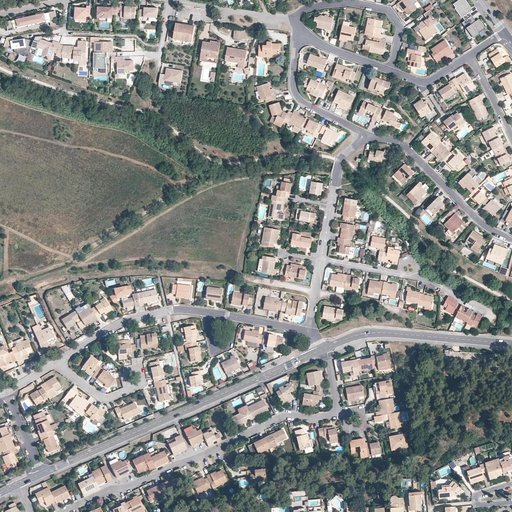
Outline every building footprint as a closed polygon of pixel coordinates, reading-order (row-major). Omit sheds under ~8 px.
[(401,0),(401,1),(397,3),(400,7),(401,6),(405,11),(408,15),(417,9),(411,0),(401,0)] [(465,21),(472,16),(469,12),(469,13),(467,11),(471,8),(467,3),(457,10),(458,11),(460,14),(461,13),(464,17),(463,18),(464,20),(465,21)] [(117,12),(117,4),(113,4),(113,8),(103,7),(103,8),(98,8),(98,17),(113,17),(113,14),(117,14),(117,12)] [(121,4),(117,4),(117,12),(117,14),(117,21),(130,21),(130,16),(136,16),(136,5),(128,5),(128,7),(125,7),(125,5),(122,6),(121,4)] [(91,17),(91,7),(87,7),(87,9),(76,9),(76,20),(87,20),(87,17),(91,17)] [(140,9),(139,16),(157,16),(158,16),(158,7),(144,7),(144,9),(140,9)] [(430,10),(423,14),(426,18),(433,14),(430,10)] [(50,27),(58,25),(54,11),(41,14),(41,17),(35,18),(34,16),(26,18),(26,20),(20,22),(19,19),(6,22),(7,30),(49,20),(50,27)] [(317,28),(322,29),(322,27),(326,28),(325,30),(331,31),(333,23),(333,19),(328,18),(329,16),(325,16),(325,17),(321,16),(318,18),(315,18),(314,22),(317,22),(318,24),(317,28)] [(475,19),(472,16),(462,23),(466,29),(467,28),(474,38),(479,35),(479,34),(486,29),(479,19),(475,22),(474,20),(475,19)] [(380,38),(382,38),(383,34),(380,34),(378,33),(380,27),(381,20),(368,18),(365,34),(380,38)] [(419,30),(422,34),(424,33),(428,39),(438,31),(433,25),(434,24),(430,18),(425,21),(424,20),(418,25),(421,29),(419,30)] [(195,26),(176,24),(173,44),(192,47),(195,26)] [(343,25),(340,37),(347,39),(354,40),(356,28),(350,27),(344,26),(343,25)] [(253,32),(235,31),(234,38),(253,39),(253,32)] [(53,51),(57,53),(59,44),(60,43),(55,41),(54,43),(41,39),(42,35),(35,36),(34,41),(32,47),(38,49),(38,47),(44,49),(42,57),(50,60),(53,51)] [(13,36),(8,37),(5,45),(13,44),(13,48),(17,47),(18,51),(20,53),(24,52),(29,54),(32,47),(34,41),(29,40),(28,43),(26,42),(25,38),(14,40),(13,36)] [(383,54),(386,39),(382,38),(380,38),(379,42),(366,40),(365,45),(370,46),(369,50),(369,51),(383,54)] [(74,58),(74,59),(79,60),(86,60),(87,41),(78,41),(78,47),(77,47),(77,49),(74,49),(74,58)] [(205,45),(203,45),(201,60),(218,63),(221,43),(211,41),(211,43),(205,42),(205,45)] [(272,42),(260,41),(259,49),(259,53),(259,55),(263,55),(263,56),(267,56),(267,54),(280,54),(280,46),(276,45),(276,43),(272,43),(272,42)] [(432,54),(436,61),(443,57),(442,56),(447,53),(449,55),(453,52),(445,41),(431,50),(433,53),(432,54)] [(94,42),(94,53),(107,53),(112,53),(112,47),(108,47),(108,42),(94,42)] [(56,54),(62,56),(62,57),(74,58),(74,49),(74,47),(74,46),(70,46),(70,47),(68,46),(68,45),(64,45),(59,44),(57,53),(56,54)] [(228,48),(226,61),(240,63),(239,65),(246,66),(248,51),(228,48)] [(412,54),(412,57),(411,62),(410,66),(420,68),(421,62),(420,62),(422,56),(420,56),(421,51),(408,48),(407,53),(412,54)] [(505,61),(508,59),(507,56),(504,58),(498,49),(489,54),(497,67),(505,61)] [(107,57),(107,53),(94,53),(93,53),(93,71),(107,71),(107,63),(106,63),(106,57),(107,57)] [(443,57),(436,61),(437,63),(449,55),(447,53),(442,56),(443,57)] [(318,68),(324,70),(327,60),(311,54),(307,64),(318,68)] [(124,56),(116,56),(115,61),(117,61),(117,73),(115,73),(115,78),(126,78),(126,73),(125,73),(125,70),(133,70),(133,60),(124,60),(124,56)] [(240,63),(226,61),(225,66),(245,69),(246,66),(239,65),(240,63)] [(353,69),(337,63),(332,76),(348,82),(349,80),(353,81),(356,74),(352,72),(353,69)] [(161,74),(160,84),(165,85),(166,81),(182,83),(183,71),(175,70),(174,71),(172,71),(172,69),(167,69),(166,75),(161,74)] [(456,77),(452,80),(456,86),(460,84),(466,93),(475,87),(465,73),(457,78),(456,77)] [(501,78),(508,94),(511,93),(511,92),(511,78),(510,74),(501,78)] [(308,87),(307,88),(311,90),(311,92),(318,95),(322,97),(326,87),(323,85),(324,84),(320,82),(319,83),(311,79),(311,80),(306,77),(304,82),(305,83),(304,86),(308,87)] [(374,77),(370,87),(381,91),(380,94),(384,95),(387,88),(390,89),(391,83),(374,77)] [(456,86),(452,80),(449,82),(449,83),(439,90),(445,99),(455,92),(453,88),(456,86)] [(265,99),(266,103),(276,99),(275,96),(272,97),(270,90),(268,84),(257,87),(262,101),(265,99)] [(354,97),(339,90),(334,101),(344,106),(345,104),(349,107),(354,97)] [(470,100),(478,119),(489,114),(480,95),(470,100)] [(419,105),(416,107),(421,115),(426,112),(427,113),(431,111),(426,103),(422,99),(417,102),(419,105)] [(372,119),(376,121),(377,119),(381,110),(381,109),(364,101),(359,113),(364,115),(365,111),(367,109),(375,112),(374,115),(372,119)] [(288,123),(293,113),(289,111),(287,113),(282,110),(279,102),(270,105),(273,114),(277,113),(278,115),(274,122),(281,126),(284,121),(288,123)] [(381,110),(377,119),(382,121),(382,120),(389,123),(388,124),(398,129),(400,124),(396,122),(398,117),(393,115),(394,113),(387,110),(386,112),(381,110)] [(298,113),(294,111),(293,113),(288,123),(294,125),(295,126),(299,128),(301,129),(302,126),(306,118),(297,114),(298,113)] [(458,112),(454,116),(452,118),(451,116),(444,121),(451,130),(457,125),(459,127),(465,122),(458,112)] [(306,117),(306,118),(302,126),(309,130),(315,133),(314,135),(317,137),(320,132),(323,125),(306,117)] [(339,133),(323,125),(320,132),(324,134),(322,140),(330,144),(332,140),(336,141),(339,133)] [(503,145),(499,136),(498,137),(495,131),(485,135),(488,142),(490,141),(494,149),(503,145)] [(441,143),(442,142),(431,132),(422,142),(426,146),(426,145),(429,148),(429,149),(432,152),(441,143)] [(441,143),(432,152),(442,162),(443,160),(451,153),(441,143)] [(510,160),(503,145),(494,149),(502,165),(510,160)] [(384,156),(387,157),(389,150),(385,149),(384,151),(377,149),(377,151),(371,150),(369,157),(375,159),(374,161),(382,162),(383,160),(384,156)] [(452,154),(451,153),(443,160),(447,164),(448,163),(455,169),(456,167),(457,166),(461,169),(465,165),(453,153),(452,154)] [(470,165),(473,159),(468,156),(465,163),(470,165)] [(403,178),(406,181),(414,173),(405,164),(395,174),(401,180),(403,178)] [(477,187),(480,184),(469,173),(461,180),(467,186),(473,191),(477,187)] [(407,182),(406,181),(403,178),(401,180),(395,174),(392,176),(402,186),(407,182)] [(277,196),(283,197),(288,198),(289,191),(291,192),(292,183),(282,181),(281,190),(278,190),(277,196)] [(422,186),(423,185),(420,182),(410,191),(419,200),(427,191),(424,188),(422,186)] [(323,184),(312,183),(310,194),(321,196),(323,184)] [(473,191),(469,195),(473,199),(474,197),(477,201),(480,204),(482,202),(486,198),(487,197),(477,187),(473,191)] [(419,200),(410,191),(407,195),(415,203),(419,200)] [(267,199),(267,200),(272,201),(269,217),(274,218),(274,220),(278,221),(278,219),(284,220),(285,216),(277,215),(278,211),(282,211),(283,206),(281,206),(282,202),(283,197),(277,196),(268,195),(267,198),(267,199)] [(439,196),(428,207),(435,214),(445,204),(441,201),(442,199),(439,196)] [(493,216),(501,208),(492,199),(490,201),(486,198),(482,202),(485,206),(484,207),(489,212),(493,216)] [(344,216),(343,220),(349,221),(350,217),(355,218),(358,201),(346,199),(344,210),(345,210),(344,216)] [(435,214),(428,207),(425,210),(432,217),(435,214)] [(503,215),(507,217),(506,220),(511,222),(511,208),(510,211),(506,209),(503,215)] [(302,212),(302,210),(298,210),(297,218),(301,219),(300,221),(315,224),(316,214),(306,213),(302,212)] [(459,219),(459,217),(456,213),(444,224),(449,229),(447,231),(451,236),(464,222),(461,219),(460,220),(459,219)] [(351,240),(352,240),(355,225),(341,223),(340,228),(343,228),(345,229),(344,231),(343,231),(342,234),(341,234),(340,238),(351,240)] [(275,236),(278,236),(279,230),(265,228),(262,246),(273,248),(274,244),(275,236)] [(481,238),(482,236),(473,231),(465,243),(478,252),(485,241),(482,239),(481,238)] [(298,237),(298,234),(293,234),(291,245),(310,248),(312,239),(301,237),(298,237)] [(384,249),(386,239),(373,237),(371,247),(384,249)] [(340,238),(339,238),(338,242),(339,242),(339,245),(339,246),(341,246),(340,253),(350,255),(351,247),(350,247),(351,240),(340,238)] [(495,246),(493,249),(492,253),(489,252),(487,257),(503,263),(508,249),(504,247),(503,249),(495,246)] [(384,253),(383,262),(387,263),(387,259),(392,260),(394,260),(393,262),(398,263),(400,251),(393,250),(394,248),(389,248),(388,254),(384,253)] [(261,272),(273,274),(274,269),(276,258),(263,255),(263,259),(264,259),(263,266),(261,272)] [(307,267),(303,267),(302,269),(298,269),(298,268),(290,267),(289,275),(293,275),(293,277),(305,279),(307,267)] [(501,267),(500,272),(507,275),(509,270),(501,267)] [(345,288),(347,275),(343,274),(343,276),(338,276),(332,275),(330,286),(338,287),(345,288)] [(351,276),(347,275),(345,288),(345,289),(346,289),(352,291),(352,289),(358,290),(360,280),(356,279),(351,278),(351,276)] [(382,294),(384,282),(380,281),(380,282),(380,283),(376,283),(376,281),(370,280),(368,295),(373,296),(374,293),(382,294)] [(387,282),(384,282),(382,294),(390,295),(390,298),(396,299),(398,284),(393,283),(392,284),(392,286),(387,285),(387,283),(387,282)] [(176,294),(185,295),(185,298),(191,298),(192,286),(177,284),(177,285),(173,284),(172,293),(176,294)] [(69,301),(74,298),(66,285),(61,288),(69,301)] [(122,299),(127,298),(126,293),(132,292),(130,286),(115,289),(116,295),(114,296),(113,294),(110,297),(113,302),(117,300),(116,298),(121,297),(122,299)] [(138,298),(140,306),(144,305),(144,303),(158,300),(155,286),(142,289),(142,292),(137,293),(138,298)] [(420,293),(412,291),(413,288),(407,287),(406,290),(408,291),(406,301),(418,303),(420,293)] [(222,290),(207,288),(205,298),(221,300),(222,290)] [(233,292),(231,303),(247,306),(247,304),(250,304),(252,298),(249,297),(249,295),(233,292)] [(135,307),(140,306),(138,298),(137,293),(132,294),(133,297),(127,298),(122,299),(124,307),(135,305),(135,307)] [(418,303),(418,305),(425,306),(432,307),(434,297),(424,295),(424,294),(420,293),(418,303)] [(464,321),(469,323),(470,322),(474,324),(479,314),(475,312),(474,314),(469,312),(470,309),(465,307),(464,311),(460,309),(462,305),(459,303),(458,304),(455,302),(455,301),(450,299),(451,297),(445,294),(442,300),(446,302),(443,309),(450,312),(452,309),(455,311),(453,315),(458,318),(458,317),(464,320),(464,321)] [(282,302),(282,301),(278,300),(278,299),(265,297),(263,307),(276,310),(276,309),(281,310),(282,302)] [(96,318),(97,319),(102,316),(101,314),(104,312),(106,311),(107,313),(112,310),(105,298),(100,301),(101,302),(91,308),(96,318)] [(292,304),(282,302),(281,310),(286,311),(285,314),(290,315),(290,314),(300,316),(302,303),(293,301),(292,304)] [(84,305),(76,310),(76,311),(77,313),(89,306),(87,303),(84,305)] [(85,325),(96,318),(91,308),(89,306),(77,313),(80,317),(82,321),(85,325)] [(344,310),(326,306),(323,318),(336,321),(337,318),(342,319),(344,310)] [(77,313),(76,311),(61,319),(67,329),(75,324),(73,321),(80,317),(77,313)] [(81,329),(86,326),(85,325),(82,321),(77,324),(81,329)] [(33,327),(35,333),(42,330),(39,324),(33,327)] [(187,344),(195,342),(194,337),(197,336),(195,325),(184,328),(185,332),(187,344)] [(42,330),(35,333),(42,348),(49,345),(49,344),(47,340),(48,340),(54,337),(51,330),(50,330),(48,327),(42,330)] [(47,340),(49,344),(57,341),(53,329),(51,330),(54,337),(48,340),(47,340)] [(263,336),(258,335),(259,333),(252,331),(245,330),(243,340),(262,343),(263,336)] [(148,349),(148,347),(148,344),(157,344),(156,334),(140,335),(140,339),(141,349),(148,349)] [(268,337),(263,336),(262,343),(267,344),(266,345),(281,348),(283,337),(269,335),(268,337)] [(13,351),(17,360),(22,358),(21,356),(28,352),(31,351),(27,340),(15,344),(16,346),(11,348),(13,351)] [(127,351),(131,351),(130,344),(123,345),(122,341),(118,341),(118,354),(127,353),(127,351)] [(196,347),(195,342),(187,344),(185,344),(186,349),(189,349),(191,361),(200,360),(198,347),(196,347)] [(17,360),(13,351),(8,353),(3,343),(0,344),(1,347),(0,347),(0,365),(1,367),(6,364),(5,362),(10,360),(12,363),(17,360)] [(371,359),(372,365),(374,364),(377,364),(378,368),(390,366),(388,354),(383,355),(384,356),(376,358),(376,356),(371,357),(371,359)] [(231,359),(222,363),(226,373),(239,367),(234,355),(230,357),(231,359)] [(85,371),(92,376),(98,368),(99,367),(100,366),(96,364),(98,361),(91,356),(82,367),(86,369),(85,371)] [(372,365),(371,359),(356,361),(358,372),(363,372),(363,374),(367,374),(366,371),(373,370),(372,365)] [(150,363),(154,382),(162,380),(161,376),(163,375),(162,368),(160,368),(159,361),(158,361),(150,363)] [(251,372),(257,368),(253,361),(247,364),(251,372)] [(353,376),(359,375),(358,372),(356,361),(341,363),(343,373),(350,372),(350,371),(352,370),(353,376)] [(102,371),(98,368),(92,376),(100,382),(101,381),(105,384),(104,385),(107,388),(116,384),(115,379),(109,374),(110,373),(108,371),(107,371),(106,372),(103,370),(102,371)] [(189,377),(191,387),(201,384),(200,381),(202,381),(200,371),(191,372),(192,376),(189,377)] [(316,387),(316,392),(322,392),(322,388),(319,371),(306,373),(309,386),(318,384),(319,388),(316,387)] [(55,377),(41,385),(48,397),(49,399),(57,394),(55,390),(54,389),(60,385),(55,377)] [(162,380),(154,382),(155,387),(157,387),(160,401),(169,399),(165,380),(162,380)] [(389,381),(374,384),(376,392),(380,392),(380,394),(384,393),(385,395),(392,393),(389,381)] [(283,389),(276,392),(279,400),(283,399),(284,400),(288,398),(289,401),(293,399),(291,395),(294,393),(290,383),(282,387),(283,389)] [(48,397),(41,385),(37,388),(38,390),(30,395),(35,403),(39,401),(43,399),(44,400),(48,397)] [(348,401),(355,400),(355,398),(358,397),(364,396),(362,386),(346,389),(348,401)] [(262,387),(256,389),(260,398),(266,396),(262,387)] [(77,394),(70,389),(63,399),(67,401),(69,397),(73,400),(69,405),(75,410),(82,416),(85,412),(91,404),(87,401),(86,402),(80,398),(76,395),(77,394)] [(322,396),(323,392),(322,392),(316,392),(313,391),(313,395),(304,394),(303,405),(308,406),(308,407),(311,408),(313,406),(313,405),(315,404),(316,404),(318,403),(318,400),(320,400),(321,396),(322,396)] [(382,411),(380,411),(376,412),(376,416),(384,415),(388,414),(393,413),(390,399),(381,401),(382,411)] [(248,409),(253,419),(268,412),(262,401),(256,404),(248,408),(248,409)] [(118,407),(114,409),(119,418),(122,416),(124,419),(139,413),(134,403),(120,409),(118,407)] [(103,413),(91,404),(85,412),(90,416),(89,417),(93,420),(94,418),(98,421),(103,413)] [(248,408),(246,405),(238,410),(240,414),(248,409),(248,408)] [(236,427),(253,419),(248,409),(240,414),(232,417),(236,427)] [(33,416),(35,420),(45,416),(44,411),(33,416)] [(400,412),(395,413),(393,413),(388,414),(389,420),(391,429),(403,427),(400,412)] [(75,413),(72,418),(77,421),(80,415),(75,413)] [(39,436),(48,432),(52,430),(50,426),(48,422),(45,416),(35,420),(36,424),(39,430),(37,431),(39,436)] [(318,429),(320,438),(328,436),(329,441),(337,440),(336,429),(333,429),(332,427),(324,429),(324,428),(318,429)] [(191,446),(205,440),(203,436),(202,434),(200,430),(197,431),(195,429),(193,430),(185,434),(191,446)] [(270,448),(270,449),(277,445),(276,443),(287,438),(282,429),(264,438),(270,448)] [(306,449),(311,447),(309,440),(307,434),(305,435),(304,429),(295,431),(300,450),(304,449),(306,449)] [(0,437),(0,452),(2,452),(13,447),(6,430),(0,432),(0,434),(1,437),(0,437)] [(48,432),(39,436),(41,440),(43,439),(49,452),(59,448),(53,435),(54,435),(52,430),(48,432)] [(203,436),(205,440),(205,441),(207,445),(213,442),(212,441),(215,439),(216,441),(217,443),(222,441),(219,435),(215,437),(213,432),(209,434),(208,433),(203,436)] [(406,434),(389,437),(392,449),(408,446),(406,434)] [(169,446),(174,455),(187,449),(181,436),(175,439),(176,442),(169,445),(169,446)] [(270,448),(264,438),(260,440),(254,443),(248,446),(253,456),(270,448)] [(365,443),(364,439),(349,441),(352,455),(356,454),(355,448),(359,447),(360,452),(361,458),(367,457),(367,456),(365,443)] [(365,443),(367,456),(381,453),(379,443),(374,443),(370,444),(370,442),(365,443)] [(16,451),(14,447),(13,447),(2,452),(4,457),(2,457),(8,469),(17,465),(14,459),(15,459),(13,452),(14,452),(16,451)] [(148,454),(149,456),(150,458),(160,453),(158,450),(148,454)] [(150,458),(155,468),(169,462),(164,451),(160,453),(150,458)] [(148,454),(148,453),(137,459),(140,465),(136,467),(137,471),(147,466),(149,471),(155,468),(150,458),(149,456),(148,454)] [(507,456),(498,459),(499,461),(503,473),(503,475),(509,474),(507,470),(511,469),(511,468),(511,467),(511,457),(508,459),(507,456)] [(119,462),(111,466),(117,478),(130,471),(125,462),(126,461),(122,463),(121,461),(119,462)] [(494,476),(503,473),(499,461),(497,462),(485,466),(487,472),(489,480),(494,478),(494,476)] [(480,468),(479,467),(470,470),(468,465),(462,467),(465,476),(467,476),(469,481),(473,479),(474,481),(480,479),(479,477),(482,476),(482,473),(480,468)] [(105,466),(92,473),(94,476),(98,485),(107,480),(108,483),(112,481),(105,466)] [(249,474),(250,480),(255,479),(255,482),(265,481),(264,469),(246,471),(246,475),(249,474)] [(212,488),(213,489),(227,482),(222,471),(211,476),(210,474),(206,476),(207,478),(212,488)] [(94,488),(96,491),(100,489),(99,487),(98,485),(94,476),(85,481),(78,484),(82,494),(94,488)] [(212,488),(207,478),(204,480),(203,478),(192,483),(198,495),(209,490),(209,489),(212,488)] [(160,485),(165,495),(180,488),(176,480),(168,484),(167,482),(160,485)] [(441,490),(438,490),(438,499),(447,498),(447,497),(453,496),(453,494),(454,494),(455,492),(459,496),(463,492),(452,482),(449,485),(441,486),(441,490)] [(152,501),(165,495),(160,485),(147,492),(152,501)] [(55,502),(56,503),(60,501),(59,500),(62,499),(69,496),(64,486),(50,492),(55,502)] [(50,492),(48,487),(35,494),(39,502),(44,500),(45,502),(47,506),(55,502),(50,492)] [(82,494),(84,497),(96,491),(94,488),(82,494)] [(408,493),(408,496),(418,495),(420,510),(423,509),(422,492),(408,493)] [(418,495),(408,496),(410,511),(420,510),(418,495)] [(402,511),(402,498),(397,499),(396,498),(396,497),(395,497),(394,497),(393,496),(392,497),(391,497),(390,498),(389,499),(389,500),(389,501),(389,511),(402,511)] [(138,497),(125,503),(128,511),(138,511),(144,509),(138,497)] [(18,511),(16,507),(15,503),(8,506),(10,510),(5,511),(18,511)] [(128,511),(125,503),(124,503),(112,508),(113,511),(128,511)]
